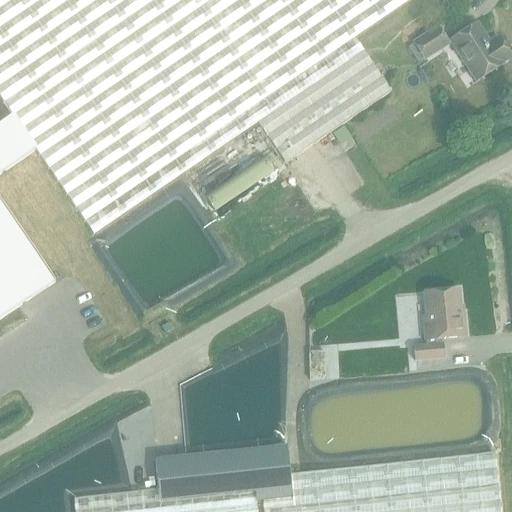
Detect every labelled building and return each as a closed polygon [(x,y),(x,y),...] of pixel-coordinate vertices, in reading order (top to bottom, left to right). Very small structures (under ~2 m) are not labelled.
[(0,0),(0,99),(12,117),(35,150),(93,237),(257,125),(284,165),(389,93),(353,40),(412,0),(0,0)] [(500,63),(509,57),(497,39),(488,45),(475,25),(450,41),(476,81),(501,65),(500,63)] [(423,59),(447,44),(437,29),(413,44),(423,59)] [(12,117),(0,124),(0,318),(54,282),(0,203),(0,173),(35,150),(12,117)] [(412,347),(413,361),(443,358),(442,345),(440,345),(440,340),(464,338),(462,321),(460,321),(457,291),(423,294),(426,318),(423,318),(425,346),(412,347)] [(255,511),(255,503),(261,502),(262,511),(499,511),(493,454),(288,476),(285,448),(154,462),(157,490),(73,499),(73,511),(255,511)]
